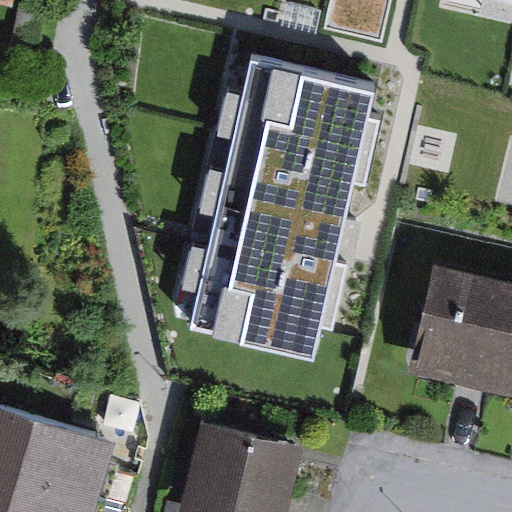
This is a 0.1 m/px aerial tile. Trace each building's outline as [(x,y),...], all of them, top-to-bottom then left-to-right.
[(331,0),(325,29),(382,42),(391,0),(331,0)] [(511,0),(459,0),(511,11),(511,0)] [(389,76),(261,48),(201,318),(330,346),(389,76)] [(511,292),(439,276),(418,370),(511,391),(511,292)] [(86,511),(107,447),(0,412),(0,511),(86,511)] [(189,511),(278,511),(293,452),(207,432),(188,511),(189,511)]
